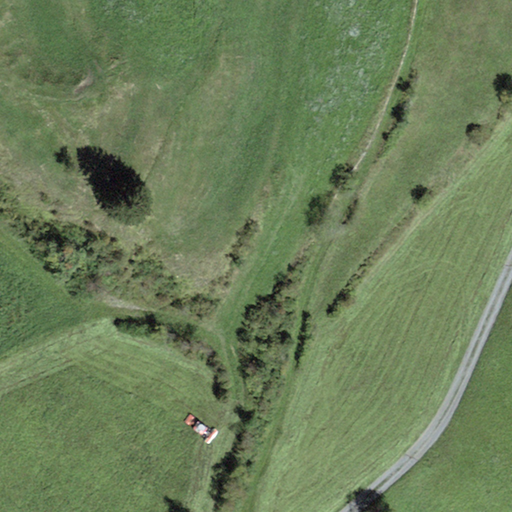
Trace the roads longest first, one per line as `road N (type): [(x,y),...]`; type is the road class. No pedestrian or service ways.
road 1 (track): [(423,0),(400,83),(319,255),(245,511)]
road 2 (track): [(0,342),(83,311),(173,317),(206,335),(230,368),(232,399),(229,436),(202,511)]
road 3 (track): [(352,511),(444,420),(511,263)]
